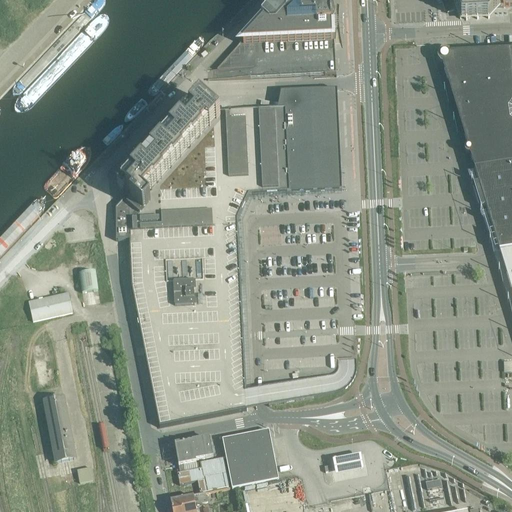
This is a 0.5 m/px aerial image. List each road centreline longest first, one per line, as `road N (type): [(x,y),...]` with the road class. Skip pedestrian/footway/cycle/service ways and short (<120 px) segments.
road 1 (residential): [(147,441),(98,176)]
road 2 (secondary): [(379,279),(370,84)]
road 3 (unclassified): [(370,84),(184,92)]
road 4 (residential): [(147,441),(303,418)]
road 5 (secondary): [(382,415),(401,437),(511,495)]
road 6 (unclassified): [(0,282),(98,176)]
road 7 (residential): [(368,34),(511,27)]
road 8 (secondary): [(511,487),(438,442),(400,402)]
road 9 (unclassified): [(184,92),(269,0)]
road 10 (secondary): [(400,402),(379,279)]
road 11 (secondary): [(379,279),(376,401)]
road 12 (unclassified): [(98,176),(184,92)]
